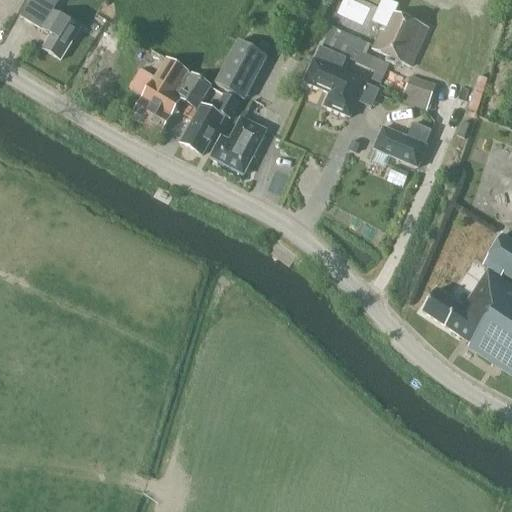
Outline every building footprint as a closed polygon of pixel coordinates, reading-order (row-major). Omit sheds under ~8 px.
[(51,13),(59,1),(57,0),(30,0),(19,18),(50,37),(41,51),(59,62),(79,30),(51,13)] [(410,68),(427,30),(393,15),(385,34),(380,32),(372,51),(410,68)] [(380,84),(389,66),(366,56),(370,46),(325,26),(320,36),(365,56),(360,66),(374,73),(371,80),(380,84)] [(98,44),(110,51),(118,40),(106,32),(98,44)] [(264,57),(270,47),(260,41),(254,52),(237,42),(214,86),(244,102),(267,59),(264,57)] [(340,72),(346,60),(319,49),(314,60),(312,59),(301,85),(327,95),(322,109),(350,121),(366,83),(340,72)] [(210,87),(166,60),(152,83),(130,118),(159,136),(171,115),(177,114),(176,108),(181,101),(196,110),(210,87)] [(426,113),(435,86),(411,77),(399,103),(426,113)] [(226,121),(234,107),(209,93),(181,144),(197,153),(197,152),(202,154),(221,118),(226,121)] [(228,143),(219,138),(208,160),(242,178),(266,133),(239,120),(228,143)] [(371,152),(417,171),(427,147),(425,146),(431,133),(412,125),(406,139),(381,128),(371,152)] [(484,153),(490,143),(482,138),(475,148),(484,153)] [(355,154),(358,145),(351,143),(348,151),(355,154)] [(511,243),(500,236),(482,266),(500,277),(502,273),(511,278),(511,285),(501,279),(500,279),(487,271),(464,309),(435,292),(420,314),(444,330),(444,329),(468,345),(466,348),(511,378),(511,243)]
